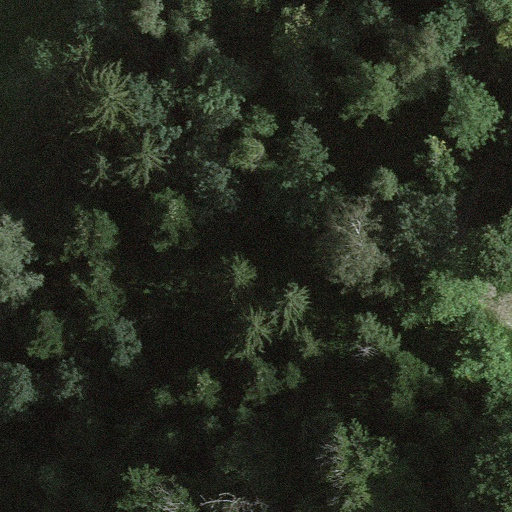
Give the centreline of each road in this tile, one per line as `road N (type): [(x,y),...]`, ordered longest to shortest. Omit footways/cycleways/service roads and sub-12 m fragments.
road 1 (track): [(0,182),(33,123),(153,0)]
road 2 (track): [(511,139),(473,216),(468,283),(511,345)]
